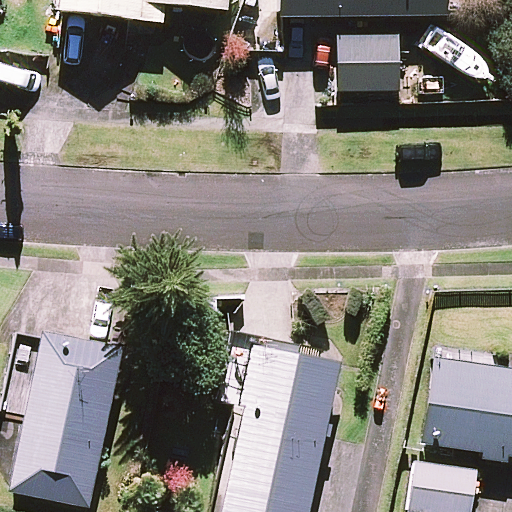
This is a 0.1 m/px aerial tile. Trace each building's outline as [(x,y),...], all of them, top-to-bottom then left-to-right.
[(227,0),(62,0),(61,15),(163,26),(165,7),(226,13),(227,0)] [(447,18),(446,0),(281,0),(281,20),(447,18)] [(398,94),(398,39),(338,39),(338,93),(398,94)] [(301,511),(332,339),(251,325),(218,511),(301,511)] [(122,355),(44,337),(9,492),(88,510),(122,355)] [(477,454),(476,461),(507,466),(508,459),(511,459),(511,372),(439,361),(425,446),(477,454)] [(470,511),(476,474),(417,464),(408,511),(470,511)]
